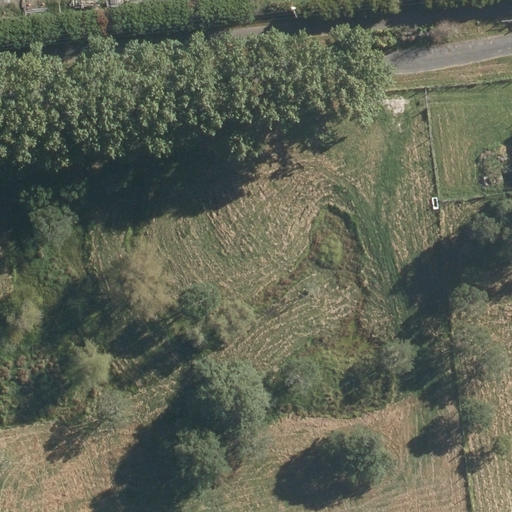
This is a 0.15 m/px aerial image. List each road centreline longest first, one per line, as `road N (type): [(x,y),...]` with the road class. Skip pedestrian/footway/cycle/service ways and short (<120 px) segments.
road 1 (track): [(511,42),(0,105)]
road 2 (track): [(511,5),(0,61)]
